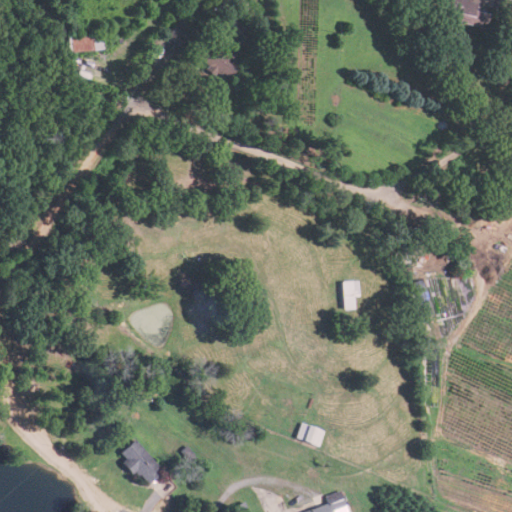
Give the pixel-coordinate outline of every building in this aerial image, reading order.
[(447,0),(444,13),(446,18),(486,27),(492,1),(494,0),(447,0)] [(166,31),(181,51),(179,52),(187,64),(196,57),(210,77),(217,71),(223,79),(244,63),(229,42),(211,56),(183,18),(166,31)] [(69,35),(69,50),(103,49),(102,34),(69,35)] [(358,280),(341,280),(342,308),(354,308),(353,295),(359,295),(358,280)] [(295,437),(318,446),(323,430),(301,422),(295,437)] [(146,484),(162,469),(134,438),(117,454),(146,484)]
